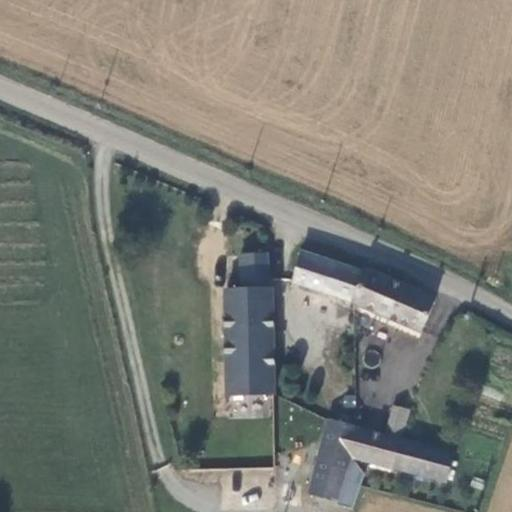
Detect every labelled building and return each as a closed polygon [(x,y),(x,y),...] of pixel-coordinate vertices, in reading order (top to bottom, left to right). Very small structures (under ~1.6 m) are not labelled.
[(355,311),(367,280),(305,259),(296,291),(355,311)] [(230,298),(231,403),(275,403),(275,297),(272,261),(244,262),(247,297),(230,298)] [(438,306),(369,276),(367,280),(355,311),(424,341),(438,306)] [(352,466),(449,493),(458,462),(404,447),(412,417),(397,413),(388,442),(362,434),(352,466)] [(333,427),(312,501),(339,509),(352,466),(362,434),(333,427)] [(352,466),(339,509),(338,511),(355,511),(365,484),(352,466)]
